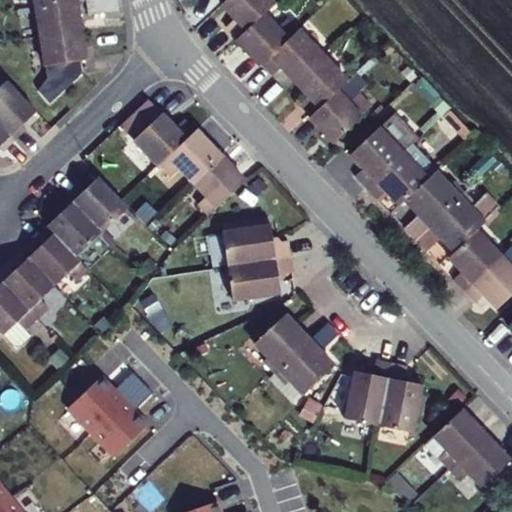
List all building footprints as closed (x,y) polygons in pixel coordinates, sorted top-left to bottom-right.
[(31,0),(34,18),(77,9),(75,0),(31,0)] [(84,0),(75,0),(77,9),(86,8),(84,0)] [(84,0),(86,8),(115,3),(114,0),(84,0)] [(213,0),(214,0),(225,12),(238,0),(213,0)] [(229,36),(240,48),(264,24),(276,13),(288,0),(238,0),(225,12),(222,16),(235,30),(229,36)] [(115,3),(86,8),(88,23),(118,17),(115,3)] [(77,9),(34,18),(40,48),(83,40),(77,9)] [(277,38),(264,24),(240,48),(237,50),(261,74),(264,72),(297,40),(286,29),(277,38)] [(280,76),(296,92),(325,64),(299,38),(297,40),(264,72),(274,82),(280,76)] [(83,40),(40,48),(47,93),(78,88),(75,72),(88,70),(83,40)] [(300,116),(310,126),(346,92),(349,89),(325,64),(296,92),(309,106),(300,116)] [(0,95),(0,137),(15,153),(25,143),(21,139),(36,124),(4,91),(0,95)] [(310,126),(308,128),(332,152),(360,125),(347,111),(356,102),(346,92),(310,126)] [(156,178),(195,141),(184,129),(175,137),(163,124),(131,154),(156,179),(156,178)] [(359,187),(368,196),(415,151),(391,126),(353,162),(368,178),(359,187)] [(0,163),(2,165),(15,153),(0,137),(0,163)] [(195,141),(156,178),(165,188),(174,180),(190,196),(223,165),(198,139),(195,141)] [(415,151),(368,196),(379,208),(388,199),(401,212),(407,207),(439,177),(415,151)] [(194,219),(206,230),(247,190),(223,165),(190,196),(203,210),(194,219)] [(417,247),(432,233),(468,199),(458,189),(455,193),(439,177),(407,207),(421,222),(406,236),(417,247)] [(127,221),(98,189),(84,202),(79,197),(67,208),(103,244),(127,221)] [(481,213),(468,199),(432,233),(417,247),(428,259),(443,245),(456,259),(480,237),(502,217),(490,204),(481,213)] [(103,244),(67,208),(57,218),(62,222),(45,238),(52,244),(76,270),(103,244)] [(296,266),(294,252),(279,255),(275,236),(226,245),(232,278),(296,266)] [(456,288),(467,299),(504,263),(480,237),(450,265),(464,280),(456,288)] [(52,244),(27,268),(54,296),(69,282),(78,291),(88,282),(76,270),(52,244)] [(511,255),(504,263),(467,299),(478,312),(487,303),(501,318),(511,307),(511,255)] [(298,283),(296,266),(232,278),(238,314),(286,306),(283,286),(298,283)] [(27,268),(1,292),(37,330),(48,320),(40,310),(54,296),(27,268)] [(37,330),(1,292),(0,293),(0,345),(12,359),(18,359),(31,347),(25,341),(37,330)] [(278,386),(314,351),(289,324),(257,355),(272,370),(267,375),(278,386)] [(314,351),(278,386),(290,398),(295,394),(307,407),(339,376),(326,362),(343,346),(331,334),(314,351)] [(383,434),(397,373),(381,369),(378,384),(360,380),(350,427),(383,434)] [(102,374),(66,407),(112,455),(147,422),(135,409),(152,392),(133,372),(115,388),(102,374)] [(397,373),(383,434),(420,442),(430,396),(410,392),(414,376),(397,373)] [(431,452),(455,477),(492,442),(467,417),(431,452)] [(488,496),(500,484),(504,481),(511,473),(511,462),(492,442),(455,477),(466,489),(473,481),(488,496)] [(21,511),(0,484),(0,511),(21,511)]
